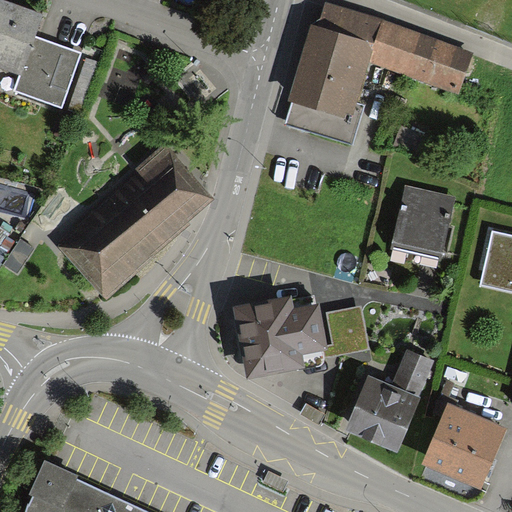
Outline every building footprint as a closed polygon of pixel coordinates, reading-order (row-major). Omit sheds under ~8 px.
[(58,109),(78,54),(31,36),(37,19),(0,4),(0,64),(20,72),(13,92),(58,109)] [(328,7),(295,100),(344,117),(366,56),(458,89),(469,58),(328,7)] [(429,138),(401,127),(396,137),(424,148),(429,138)] [(165,152),(63,245),(104,289),(206,196),(165,152)] [(407,191),(395,245),(442,254),(453,201),(407,191)] [(483,285),(511,291),(511,240),(494,237),(483,285)] [(0,263),(11,246),(0,238),(0,263)] [(292,305),(242,314),(252,374),(303,365),(301,350),(322,346),(316,311),(293,314),(292,305)] [(367,382),(348,428),(395,447),(429,362),(409,354),(393,393),(367,382)] [(481,484),(502,433),(449,411),(428,462),(481,484)] [(146,511),(43,462),(29,494),(24,511),(146,511)]
